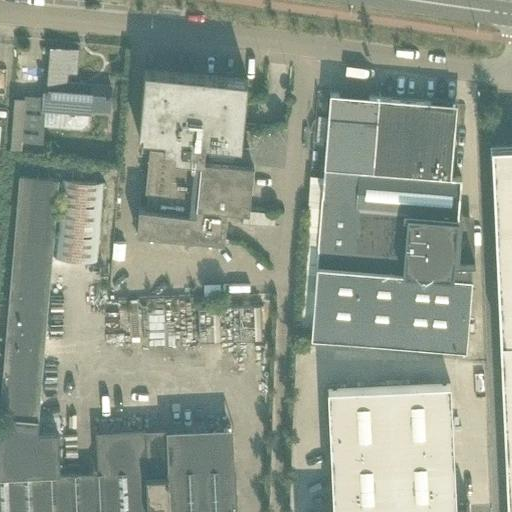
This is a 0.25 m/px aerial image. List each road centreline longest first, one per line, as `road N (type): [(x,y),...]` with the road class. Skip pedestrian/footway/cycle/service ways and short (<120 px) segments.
road 1 (residential): [(0,15),(511,77)]
road 2 (unknown): [(141,33),(123,159),(124,209),(136,248),(151,261),(212,274),(285,275)]
road 3 (unknown): [(285,275),(273,511)]
road 4 (unknown): [(297,52),(285,275)]
